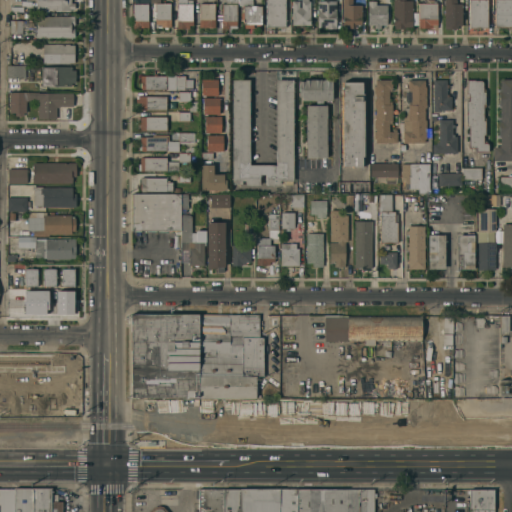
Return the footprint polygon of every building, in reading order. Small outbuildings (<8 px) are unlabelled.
[(70,0),(70,1),(74,1),(74,7),(70,7),(70,9),(48,9),(48,10),(45,10),(45,8),(35,8),(35,0),(70,0)] [(191,23),(188,23),(189,26),(177,27),(177,19),(177,2),(185,2),(185,0),(191,0),(191,2),(191,23)] [(213,26),(199,26),(199,18),(200,18),(200,2),(209,2),(209,0),(214,0),(214,2),(213,26)] [(252,0),(252,4),(261,4),(261,23),(259,23),(259,24),(255,24),(255,23),(252,23),(252,27),(242,27),(242,18),(240,18),(240,11),(242,11),(242,4),(238,4),(238,0),(252,0)] [(285,0),(285,26),(277,26),(277,25),(274,25),(274,26),(265,26),(265,0),(285,0)] [(310,0),(310,23),(303,23),(303,26),(297,26),(297,23),(292,23),(292,0),(299,0),(299,5),(301,5),(301,0),(310,0)] [(335,0),(335,27),(325,27),(325,26),(317,26),(317,0),(335,0)] [(361,23),(355,23),(355,26),(349,26),(349,23),(343,23),(343,0),(352,0),(352,3),(361,3),(361,23)] [(367,0),(375,0),(375,3),(387,3),(387,23),(380,23),(380,27),(374,27),(374,23),(367,23),(367,0)] [(412,0),(412,25),(405,25),(405,27),(394,27),(394,23),(393,23),(393,0),(412,0)] [(444,0),(456,0),(456,2),(462,2),(462,24),(457,24),(457,27),(444,27),(444,0)] [(487,0),(487,26),(469,26),(469,0),(487,0)] [(511,0),(511,25),(494,25),(494,0),(511,0)] [(169,25),(168,25),(167,26),(167,27),(164,27),(164,26),(161,25),(161,26),(157,26),(157,22),(155,22),(155,2),(169,1),(169,25)] [(437,22),(432,23),(432,26),(418,26),(418,1),(437,1),(437,22)] [(148,26),(132,26),(132,19),(133,19),(133,2),(148,2),(148,26)] [(235,25),(233,25),(233,24),(232,24),(232,26),(221,26),(221,17),(220,17),(220,14),(221,14),(221,2),(235,2),(235,25)] [(74,24),(73,24),(73,27),(74,27),(74,36),(35,36),(36,14),(74,14),(74,24)] [(22,32),(9,32),(9,18),(22,18),(22,32)] [(69,43),(74,43),(74,61),(69,61),(69,62),(42,61),(43,42),(69,43)] [(25,65),(25,76),(7,76),(7,64),(25,65)] [(70,65),(70,68),(75,68),(75,81),(71,81),(71,84),(41,84),(41,65),(70,65)] [(166,74),(166,88),(150,88),(150,89),(149,89),(149,88),(144,88),(144,89),(142,89),(142,88),(141,88),(141,87),(140,88),(139,86),(141,85),(139,85),(139,82),(141,82),(141,79),(140,80),(140,74),(166,74)] [(175,88),(175,74),(184,74),(184,78),(192,77),(192,88),(175,88)] [(201,94),(201,77),(217,77),(217,80),(218,81),(218,85),(217,86),(217,94),(201,94)] [(511,159),(493,159),(493,145),(500,145),(500,136),(499,136),(499,117),(500,117),(500,105),(499,105),(499,89),(500,89),(500,77),(511,77),(511,159)] [(260,173),(260,184),(245,184),(245,182),(232,182),(232,78),(249,78),(249,163),(263,163),(263,173),(260,173)] [(263,163),(275,163),(275,78),(293,78),(293,182),(282,182),(282,179),(280,179),(280,184),(265,184),(265,173),(263,173),(263,163)] [(327,156),(306,156),(306,103),(316,103),(316,99),(302,99),(302,95),(299,95),(299,79),(305,79),(305,78),(332,78),(332,98),(322,98),(322,104),(326,104),(327,156)] [(374,129),(375,129),(375,126),(374,126),(374,118),(375,118),(375,107),(374,107),(374,99),(375,99),(375,92),(374,92),(374,84),(375,84),(375,78),(392,78),(392,90),(389,90),(389,100),(392,100),(392,119),(391,119),(391,122),(388,122),(388,130),(393,130),(393,128),(397,128),(397,141),(375,141),(375,137),(374,137),(374,129)] [(426,107),(424,107),(424,118),(426,118),(426,126),(424,126),(424,129),(426,129),(426,137),(424,137),(424,141),(403,141),(403,118),(408,118),(408,102),(408,100),(411,100),(411,90),(408,90),(408,78),(424,78),(424,84),(426,84),(426,107)] [(433,78),(447,78),(447,83),(448,83),(448,85),(446,85),(446,93),(448,93),(448,95),(451,95),(451,108),(441,108),(441,110),(433,110),(433,78)] [(467,99),(469,99),(469,92),(466,92),(467,78),(481,79),(483,80),(483,82),(483,88),(484,88),(485,89),(485,105),(484,106),(483,106),(483,116),(485,116),(485,133),(483,133),(483,141),(487,141),(488,142),(488,144),(488,150),(476,149),(476,146),(469,146),(469,124),(467,124),(467,99)] [(342,80),(361,80),(361,92),(363,92),(363,155),(362,155),(362,165),(352,165),(352,164),(342,164),(342,80)] [(190,91),(190,89),(197,89),(197,91),(197,95),(189,95),(189,99),(191,99),(199,100),(199,110),(189,110),(189,100),(178,100),(178,91),(190,91)] [(72,92),(72,105),(59,104),(59,106),(56,106),(56,117),(37,117),(38,98),(28,98),(28,99),(25,99),(25,111),(23,111),(23,114),(15,114),(15,111),(8,111),(9,92),(72,92)] [(166,108),(144,108),(144,109),(142,109),(142,108),(141,108),(140,108),(139,106),(138,102),(139,101),(135,101),(135,97),(136,97),(136,94),(138,94),(138,95),(138,93),(141,93),(141,95),(166,94),(166,108)] [(203,113),(203,96),(219,96),(219,99),(220,100),(220,103),(219,104),(219,113),(203,113)] [(178,120),(178,112),(189,112),(189,120),(178,120)] [(166,115),(166,128),(140,128),(140,115),(166,115)] [(204,131),(204,115),(221,115),(221,117),(222,119),(222,122),(220,123),(221,131),(204,131)] [(432,151),(432,143),(436,143),(436,141),(438,141),(438,118),(452,118),(452,123),(454,123),(454,126),(452,126),(452,133),(454,133),(454,135),(457,135),(456,152),(432,151)] [(178,132),(178,131),(194,131),(194,132),(194,141),(190,141),(190,142),(179,142),(179,150),(166,151),(166,149),(140,149),(138,147),(138,142),(140,141),(140,140),(139,140),(139,136),(140,136),(140,135),(152,135),(152,133),(168,133),(168,139),(178,139),(178,132)] [(206,150),(206,133),(222,133),(222,136),(224,137),(224,140),(222,141),(222,150),(206,150)] [(178,160),(178,152),(190,152),(190,160),(178,160)] [(166,156),(166,160),(177,160),(178,169),(139,169),(138,169),(138,162),(140,162),(139,156),(166,156)] [(390,162),(390,160),(393,160),(393,161),(397,161),(397,175),(394,175),(394,182),(386,182),(386,175),(370,175),(370,161),(390,162)] [(75,161),(75,175),(72,175),(72,181),(32,181),(32,161),(75,161)] [(429,162),(429,188),(427,188),(427,192),(415,192),(415,189),(419,189),(419,187),(405,187),(405,174),(401,174),(401,162),(429,162)] [(200,189),(200,163),(213,163),(213,173),(223,173),(223,178),(226,178),(226,189),(200,189)] [(481,166),(481,177),(462,177),(462,166),(481,166)] [(26,167),(26,182),(7,182),(7,167),(26,167)] [(461,171),(461,184),(438,184),(438,171),(461,171)] [(189,173),(189,181),(178,181),(178,173),(189,173)] [(511,175),(511,186),(498,186),(498,175),(511,175)] [(141,190),(141,182),(140,182),(140,176),(145,176),(166,176),(166,180),(172,180),(172,190),(141,190)] [(339,190),(339,180),(368,180),(368,190),(339,190)] [(42,205),(42,204),(33,204),(33,185),(72,185),(71,192),(75,192),(75,205),(42,205)] [(181,229),(132,229),(132,193),(181,193),(181,229)] [(181,193),(187,193),(187,213),(191,213),(191,231),(196,231),(196,229),(205,229),(205,243),(204,243),(204,264),(188,264),(188,261),(182,261),(182,249),(188,249),(188,241),(181,241),(181,229),(181,193)] [(210,194),(210,208),(229,208),(229,194),(210,194)] [(303,194),(303,205),(290,206),(290,194),(303,194)] [(352,194),(352,206),(345,206),(345,202),(339,202),(339,194),(352,194)] [(391,208),(379,208),(379,194),(391,194),(391,208)] [(499,194),(499,204),(498,204),(498,205),(493,205),(493,204),(484,204),(483,194),(499,194)] [(511,194),(511,207),(501,207),(501,194),(511,194)] [(26,196),(26,209),(7,209),(7,196),(26,196)] [(326,199),(326,212),(325,212),(325,216),(316,216),(316,213),(310,213),(309,199),(326,199)] [(495,230),(494,230),(494,241),(496,241),(496,248),(495,248),(495,268),(478,268),(478,241),(476,241),(476,229),(477,229),(477,208),(485,208),(485,207),(495,207),(495,230)] [(330,209),(338,209),(338,212),(341,212),(341,213),(347,213),(347,240),(345,240),(344,265),(334,265),(334,262),(329,262),(330,209)] [(371,266),(354,266),(354,220),(353,220),(353,209),(360,209),(360,219),(371,219),(371,266)] [(294,227),(289,227),(289,229),(286,229),(286,227),(281,227),(281,210),(294,211),(294,227)] [(379,210),(394,210),(394,213),(397,213),(397,241),(379,241),(379,210)] [(256,236),(268,236),(268,212),(278,212),(278,237),(269,237),(269,243),(274,243),(274,260),(269,260),(269,263),(256,263),(256,236)] [(70,213),(70,215),(74,215),(74,216),(75,216),(75,229),(70,229),(70,232),(48,232),(48,234),(33,235),(33,228),(27,229),(27,216),(43,216),(43,214),(70,213)] [(323,265),(312,265),(312,261),(306,262),(306,233),(304,233),(304,219),(314,219),(315,232),(322,231),(323,265)] [(207,222),(207,268),(223,268),(223,221),(207,222)] [(511,265),(502,265),(502,223),(511,222),(511,265)] [(424,267),(408,267),(408,262),(406,262),(406,259),(408,259),(408,248),(407,248),(407,245),(408,245),(408,232),(407,232),(407,229),(408,229),(408,224),(424,224),(424,267)] [(444,267),(428,267),(428,233),(444,233),(444,267)] [(473,268),(457,267),(457,233),(474,233),(473,268)] [(45,237),(75,237),(75,257),(45,258),(45,256),(35,256),(35,247),(17,246),(18,235),(35,236),(35,240),(46,240),(45,239),(45,237)] [(280,242),(296,242),(296,247),(298,247),(298,264),(292,264),(292,266),(287,266),(287,264),(280,264),(280,242)] [(232,243),(250,243),(250,260),(245,260),(245,263),(241,263),(241,264),(231,264),(232,243)] [(396,267),(387,267),(387,262),(379,262),(379,254),(385,254),(385,250),(396,250),(396,267)] [(37,284),(24,284),(25,267),(37,267),(37,284)] [(55,284),(43,284),(43,267),(55,267),(55,284)] [(74,284),(61,284),(61,267),(74,267),(74,284)] [(82,288),(82,316),(57,315),(57,296),(44,296),(44,288),(57,288),(82,288)] [(47,290),(24,290),(24,314),(47,314),(47,290)] [(132,396),(132,314),(258,314),(258,336),(263,336),(262,375),(255,375),(255,383),(257,383),(257,392),(255,392),(255,396),(132,396)] [(374,340),(374,342),(364,342),(364,339),(324,339),(324,315),(421,314),(421,339),(374,340)] [(501,314),(509,315),(509,330),(504,330),(504,332),(501,332),(501,314)] [(0,410),(0,355),(3,355),(3,385),(25,385),(25,397),(57,397),(57,392),(76,392),(76,397),(82,397),(82,410),(0,410)] [(14,486),(33,486),(33,511),(14,511),(14,487),(14,486)] [(33,511),(33,486),(51,486),(51,500),(51,511),(33,511)] [(0,511),(0,487),(14,487),(14,511),(0,511)] [(199,511),(199,487),(224,487),(224,511),(199,511)] [(224,511),(224,487),(297,487),(297,511),(224,511)] [(297,511),(297,487),(374,487),(374,492),(376,492),(376,497),(373,496),(373,511),(360,511),(360,500),(358,500),(358,511),(297,511)] [(51,511),(51,500),(57,500),(57,488),(62,488),(62,507),(64,507),(64,511),(51,511)] [(470,511),(470,489),(493,489),(493,511),(470,511)]
